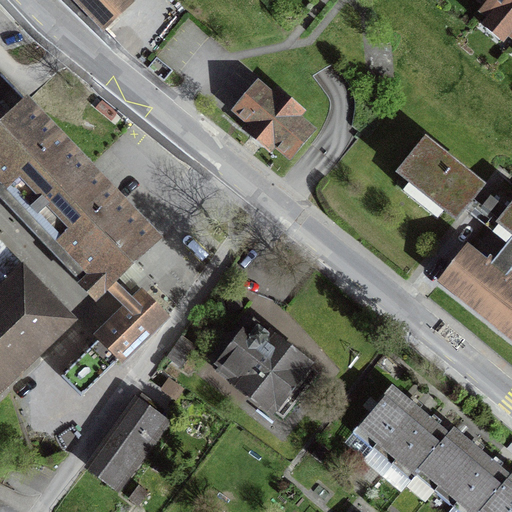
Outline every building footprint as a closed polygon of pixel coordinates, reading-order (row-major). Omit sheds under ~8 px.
[(134,12),(121,0),(62,0),(106,41),(134,12)] [(511,0),(485,0),(487,1),(478,12),(485,18),(481,23),(503,41),(508,36),(511,38),(511,0)] [(155,239),(27,106),(0,77),(0,178),(91,273),(80,283),(94,298),(124,269),(155,239)] [(314,133),(257,85),(220,128),(277,176),(314,133)] [(483,185),(427,140),(402,172),(458,216),(469,201),(483,185)] [(511,205),(499,222),(511,231),(511,205)] [(0,276),(17,260),(0,242),(0,276)] [(511,283),(498,272),(469,249),(439,286),(511,343),(511,283)] [(0,392),(73,323),(24,272),(0,294),(0,392)] [(142,297),(61,377),(82,397),(163,317),(142,297)] [(313,358),(255,317),(216,372),(274,413),(313,358)] [(511,511),(511,470),(507,476),(495,466),(485,457),(467,442),(451,428),(444,436),(432,425),(421,417),(403,402),(389,389),(353,432),(408,479),(413,473),(459,511),(511,511)] [(164,412),(142,397),(118,431),(92,469),(114,484),(164,412)]
